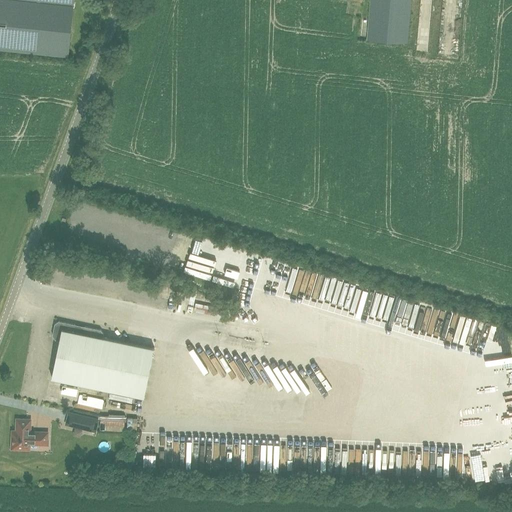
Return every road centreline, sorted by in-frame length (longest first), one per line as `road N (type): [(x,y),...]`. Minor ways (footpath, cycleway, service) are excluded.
road 1 (unknown): [(12,297),(256,332),(365,368),(387,393),(366,423),(170,415)]
road 2 (unclassified): [(0,331),(119,0)]
